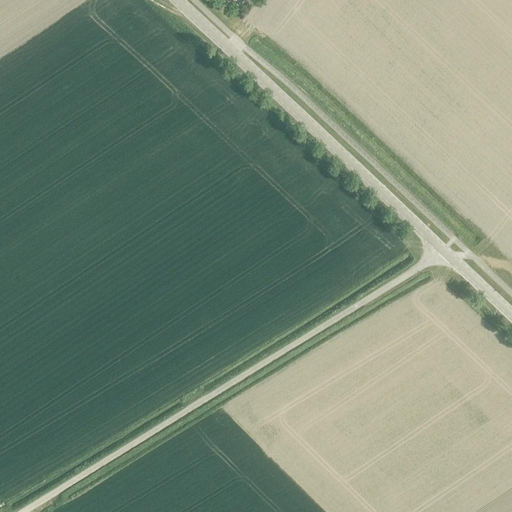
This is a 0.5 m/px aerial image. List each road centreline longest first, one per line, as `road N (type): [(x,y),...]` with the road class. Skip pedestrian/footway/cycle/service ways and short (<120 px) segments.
road 1 (unclassified): [(23,511),(442,251)]
road 2 (tertiary): [(442,251),(174,0)]
